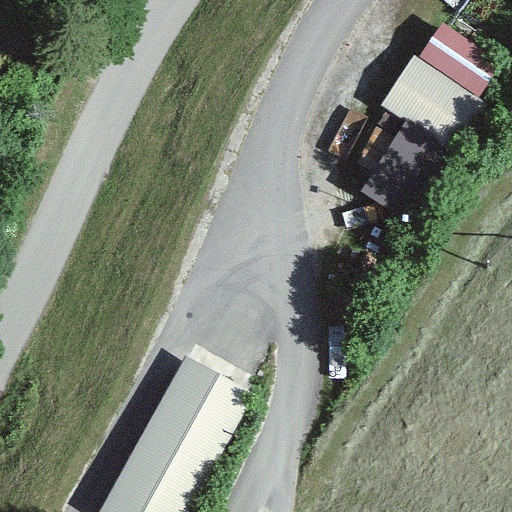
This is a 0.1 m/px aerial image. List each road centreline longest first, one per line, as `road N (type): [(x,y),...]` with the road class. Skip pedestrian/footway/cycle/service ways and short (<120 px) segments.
road 1 (unclassified): [(336,0),(295,72),(264,173),(299,344),(288,424),(253,511)]
road 2 (track): [(81,511),(264,173)]
road 3 (unclassified): [(178,0),(0,327)]
